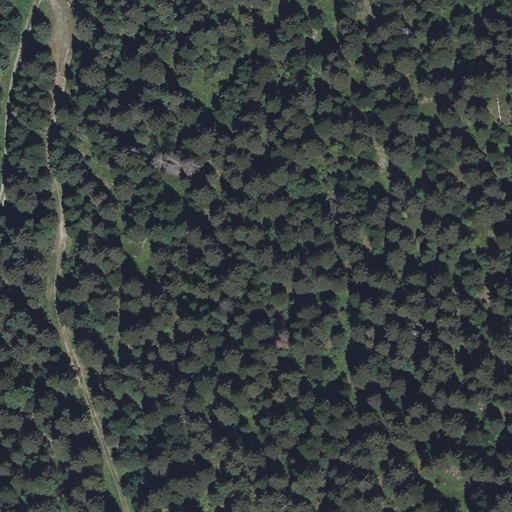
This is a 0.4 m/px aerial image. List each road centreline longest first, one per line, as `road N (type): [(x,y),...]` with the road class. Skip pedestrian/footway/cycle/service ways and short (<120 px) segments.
road 1 (track): [(125,511),(58,316),(63,231),(53,141),(64,64),(52,0)]
road 2 (track): [(0,211),(13,85),(41,0)]
